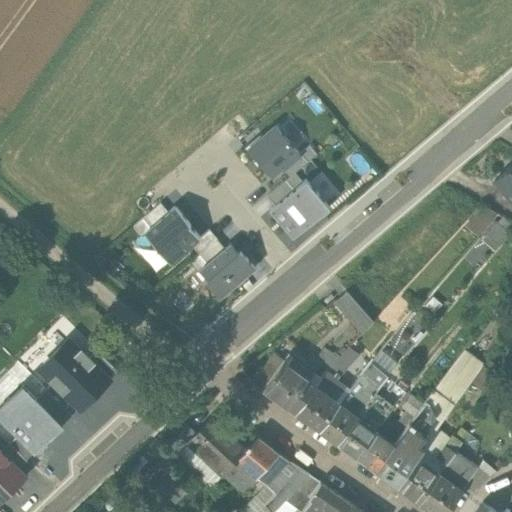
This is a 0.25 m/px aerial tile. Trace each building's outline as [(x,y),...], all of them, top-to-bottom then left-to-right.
[(400,38),(419,21),(404,5),(386,23),(400,38)] [(260,134),(244,148),(261,168),(262,166),(270,175),(280,167),(281,169),(299,154),(275,126),(262,137),(260,134)] [(299,154),(281,169),(289,177),(294,173),(316,154),(309,145),(299,154)] [(511,164),(494,181),(511,201),(511,164)] [(289,177),(267,196),(275,206),(303,182),(294,173),(289,177)] [(275,206),(269,211),(292,238),(329,207),(306,180),(303,182),(275,206)] [(490,257),(511,227),(511,222),(487,204),(469,228),(486,240),(479,249),(490,257)] [(175,206),(143,233),(170,264),(191,246),(200,238),(188,224),(190,223),(175,206)] [(209,230),(200,238),(191,246),(198,255),(217,239),(209,230)] [(238,253),(230,244),(199,270),(207,279),(205,281),(219,298),(255,268),(240,251),(238,253)] [(364,312),(346,291),(334,301),(352,323),(364,312)] [(323,301),(326,304),(334,298),(331,295),(323,301)] [(68,339),(39,367),(79,407),(107,378),(68,339)] [(336,355),(327,344),(316,354),(336,376),(359,355),(349,343),(336,355)] [(283,358),(261,390),(294,413),(313,386),(316,382),(283,358)] [(352,387),(362,375),(357,371),(360,367),(355,363),(342,379),(352,387)] [(373,378),(369,375),(366,378),(362,375),(352,387),(360,393),(373,378)] [(372,396),(374,393),(379,387),(374,383),(367,391),(372,396)] [(22,386),(0,408),(0,416),(7,424),(6,425),(34,452),(43,442),(41,440),(59,422),(22,386)] [(338,404),(313,386),(294,413),(318,430),(338,404)] [(355,416),(336,443),(357,458),(357,457),(376,431),(393,406),(374,393),(372,396),(359,412),(355,416)] [(338,404),(318,430),(335,442),(336,443),(355,416),(359,412),(352,407),(348,411),(338,404)] [(376,431),(357,457),(366,464),(374,470),(400,434),(401,433),(409,422),(413,417),(404,411),(385,438),(376,431)] [(196,433),(187,443),(188,443),(221,475),(235,459),(246,448),(212,416),(196,433)] [(400,434),(374,470),(396,485),(414,459),(404,451),(419,430),(409,422),(401,433),(400,434)] [(188,443),(187,443),(196,433),(185,423),(155,455),(166,466),(188,443)] [(288,461),(257,436),(246,448),(235,459),(265,485),(288,461)] [(0,451),(0,452),(18,470),(26,462),(8,443),(0,451)] [(445,463),(453,452),(443,444),(435,456),(445,463)] [(438,474),(418,502),(432,511),(446,511),(462,491),(461,490),(463,487),(477,467),(454,451),(453,452),(445,463),(438,474)] [(0,500),(24,476),(18,470),(0,452),(0,500)] [(396,485),(418,502),(438,474),(415,457),(414,459),(396,485)] [(477,467),(463,487),(474,495),(496,471),(482,461),(477,467)] [(343,511),(350,503),(320,482),(309,497),(310,498),(300,511),(343,511)] [(362,511),(350,503),(343,511),(362,511)]
